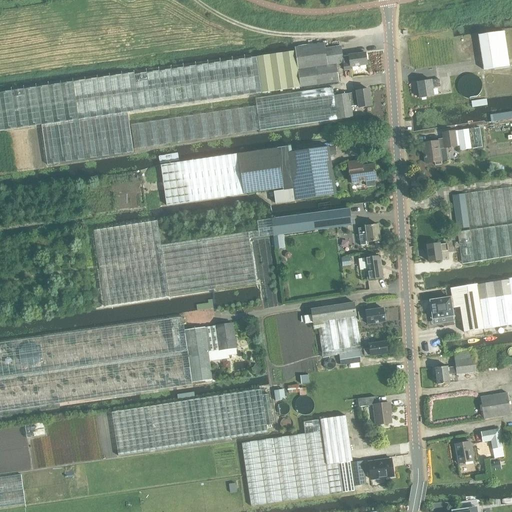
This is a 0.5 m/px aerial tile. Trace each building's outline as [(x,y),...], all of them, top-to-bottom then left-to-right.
[(478,35),(483,70),(509,66),(504,31),(478,35)] [(295,51),(256,57),(261,93),(300,87),(339,81),(336,64),(327,65),(325,48),(324,43),(294,47),(295,51)] [(340,46),(325,48),(327,65),(336,64),(343,63),(344,70),(351,69),(351,67),(367,65),(365,52),(348,55),(342,56),(340,46)] [(0,130),(41,125),(41,127),(127,115),(127,112),(261,93),(256,57),(134,74),(134,73),(0,92),(0,130)] [(458,82),(457,86),(458,90),(460,94),(463,96),(467,98),(472,98),(475,96),(479,94),(481,90),(481,86),(481,82),(479,78),(475,75),(472,74),(467,74),(463,75),(460,78),(458,82)] [(433,88),(442,87),(441,80),(419,83),(421,99),(434,97),(433,88)] [(129,125),(127,115),(41,127),(47,165),(133,152),(132,148),(337,119),(352,117),(349,93),(334,96),(332,87),(255,98),(256,106),(129,125)] [(360,107),(372,105),(369,90),(350,93),(352,106),(360,105),(360,107)] [(479,127),(457,130),(459,146),(460,150),(482,147),(479,127)] [(443,140),(423,142),(426,163),(436,162),(436,165),(442,164),(442,160),(440,148),(446,147),(457,146),(459,146),(457,130),(455,131),(455,132),(442,133),(443,140)] [(288,147),(237,154),(161,166),(167,205),(243,194),(243,195),(283,189),(283,190),(273,191),(275,204),(335,195),(328,146),(289,152),(288,147)] [(375,165),(363,167),(362,161),(348,164),(350,176),(351,176),(353,183),(367,181),(368,187),(376,186),(375,180),(377,179),(375,165)] [(511,186),(452,195),(457,229),(511,221),(511,186)] [(349,209),(318,213),(320,229),(351,225),(349,209)] [(273,235),(283,234),(320,229),(318,213),(257,221),(258,229),(258,231),(161,245),(157,221),(94,231),(105,306),(169,297),(169,296),(256,283),(249,239),(273,235)] [(511,255),(511,224),(457,232),(461,264),(511,255)] [(366,227),(358,228),(359,236),(360,246),(368,245),(368,243),(369,243),(381,242),(378,225),(366,226),(366,227)] [(283,234),(273,235),(275,249),(285,248),(283,234)] [(439,244),(439,243),(427,245),(430,262),(443,260),(441,251),(448,250),(447,243),(439,244)] [(368,280),(383,278),(380,256),(365,258),(368,280)] [(342,266),(351,265),(350,257),(341,258),(342,266)] [(511,277),(508,278),(509,279),(476,285),(475,285),(481,330),(483,330),(511,325),(511,277)] [(452,297),(453,306),(453,308),(459,307),(463,333),(481,330),(475,285),(450,289),(452,297)] [(450,295),(429,299),(433,319),(434,319),(447,316),(453,315),(452,306),(450,297),(450,295)] [(310,309),(311,315),(312,322),(356,317),(354,302),(310,309)] [(358,311),(360,319),(367,318),(368,324),(385,321),(383,308),(358,311)] [(184,330),(182,317),(0,342),(0,411),(192,385),(192,383),(213,380),(210,361),(228,359),(227,356),(236,354),(235,347),(237,347),(233,322),(217,325),(204,327),(184,330)] [(323,358),(339,355),(360,352),(364,352),(363,349),(363,345),(361,346),(356,317),(312,322),(312,323),(313,329),(318,329),(322,352),(323,358)] [(369,343),(370,348),(363,349),(364,352),(364,355),(371,354),(371,355),(388,353),(386,341),(369,343)] [(447,366),(436,368),(437,385),(450,384),(449,374),(457,374),(457,375),(476,373),(474,359),(473,350),(453,353),(454,361),(455,361),(456,367),(448,368),(447,366)] [(339,355),(341,366),(361,363),(360,352),(339,355)] [(229,361),(222,362),(223,369),(230,368),(229,361)] [(308,375),(300,375),(301,384),(309,383),(308,375)] [(299,388),(299,384),(299,383),(287,385),(288,393),(299,392),(300,396),(306,395),(305,387),(299,388)] [(268,393),(262,394),(261,389),(111,412),(118,456),(268,433),(266,425),(273,424),(268,393)] [(275,401),(285,399),(283,390),(273,391),(275,401)] [(510,416),(507,394),(480,398),(483,420),(510,416)] [(392,424),(389,404),(377,406),(376,406),(375,397),(358,399),(359,407),(373,405),(376,426),(377,426),(392,424)] [(362,461),(350,462),(350,461),(352,461),(345,416),(319,419),(303,422),(305,434),(241,443),(250,507),(355,491),(354,486),(366,485),(362,461)] [(492,450),(501,448),(503,448),(499,429),(481,432),(483,443),(490,441),(492,450)] [(454,442),(470,439),(469,434),(453,438),(454,442)] [(470,442),(455,444),(458,463),(473,461),(470,442)] [(370,479),(385,477),(394,476),(391,459),(368,462),(370,479)] [(499,461),(490,462),(492,469),(500,468),(499,461)] [(0,507),(25,504),(21,475),(0,477),(0,507)]
